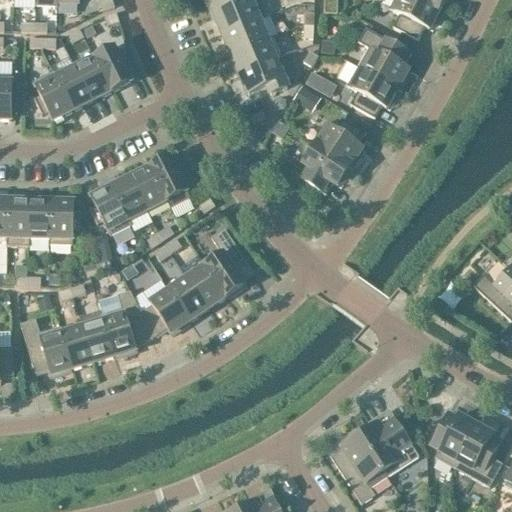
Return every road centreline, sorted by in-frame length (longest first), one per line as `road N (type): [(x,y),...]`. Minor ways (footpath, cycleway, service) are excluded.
road 1 (residential): [(0,429),(125,404),(202,368),(321,276)]
road 2 (residential): [(321,276),(377,205),(490,0)]
road 3 (residential): [(321,276),(266,226),(172,100)]
road 4 (residential): [(0,153),(54,155),(172,100)]
road 5 (residential): [(280,441),(180,493),(114,511)]
road 6 (residential): [(407,338),(280,441)]
